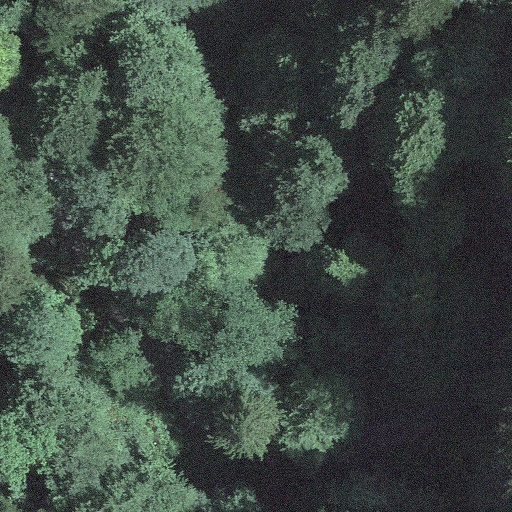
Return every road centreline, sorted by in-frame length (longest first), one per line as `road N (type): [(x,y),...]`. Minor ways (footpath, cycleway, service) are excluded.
road 1 (track): [(0,101),(156,346),(227,424),(295,446),(366,452),(449,415),(507,363),(511,306)]
road 2 (track): [(511,264),(499,138),(511,92)]
